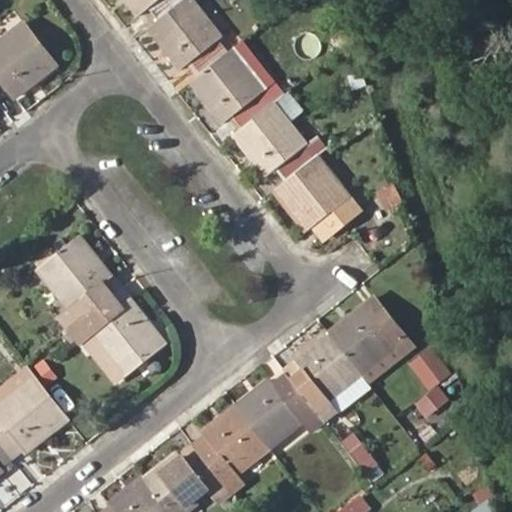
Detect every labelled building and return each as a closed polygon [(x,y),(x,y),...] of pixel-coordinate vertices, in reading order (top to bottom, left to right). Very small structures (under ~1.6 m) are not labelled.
[(125,0),(138,16),(148,7),(158,20),(183,0),(125,0)] [(228,52),(219,40),(224,35),(195,0),(183,0),(158,20),(147,28),(167,53),(180,70),(190,62),(200,74),(228,52)] [(0,94),(8,89),(15,99),(58,66),(23,22),(0,39),(0,94)] [(275,82),(242,41),(233,48),(267,89),(275,82)] [(276,101),(285,94),(275,82),(267,89),(233,48),(228,52),(200,74),(190,82),(222,124),(233,116),(243,128),(276,101)] [(319,155),(328,148),(318,136),(309,143),(276,101),(243,128),(232,136),(265,177),(275,169),(286,182),(319,155)] [(327,234),(361,208),(319,155),(286,182),(275,191),(307,231),(318,223),(327,234)] [(384,212),(395,210),(390,190),(379,193),(384,212)] [(111,297),(102,285),(113,276),(80,235),(37,268),(71,310),(62,317),(71,329),(111,297)] [(111,297),(123,288),(113,276),(102,285),(111,297)] [(132,299),(123,288),(111,297),(120,309),(132,299)] [(384,308),(374,296),(363,305),(373,317),(384,308)] [(122,375),(165,341),(132,299),(120,309),(111,297),(71,329),(61,337),(70,349),(80,341),(90,333),(122,375)] [(402,357),(414,347),(384,308),(373,317),(363,305),(329,331),(363,374),(376,364),(396,349),(402,357)] [(336,411),(329,402),(363,374),(329,331),(295,358),(304,371),(291,380),(323,421),(336,411)] [(113,382),(122,375),(90,333),(80,341),(113,382)] [(439,379),(447,372),(430,349),(421,357),(439,379)] [(428,388),(439,379),(421,357),(411,365),(428,388)] [(27,452),(67,419),(49,396),(25,367),(0,386),(0,441),(9,452),(21,443),(27,452)] [(291,380),(286,374),(274,384),(279,390),(291,380)] [(311,430),(323,421),(291,380),(279,390),(274,384),(270,378),(237,404),(255,428),(270,447),(303,421),(311,430)] [(421,407),(429,418),(448,402),(440,392),(421,407)] [(245,483),(237,474),(270,447),(255,428),(237,404),(225,414),(202,432),(211,443),(199,452),(232,493),(245,483)] [(199,452),(211,443),(202,432),(190,441),(199,452)] [(354,456),(362,449),(352,436),(344,442),(354,456)] [(0,473),(3,471),(0,467),(0,459),(9,452),(0,441),(0,473)] [(190,441),(177,451),(186,462),(199,452),(190,441)] [(9,452),(16,461),(27,452),(21,443),(9,452)] [(354,456),(359,462),(367,455),(362,449),(354,456)] [(219,504),(232,493),(199,452),(186,462),(177,451),(144,478),(171,511),(187,511),(211,494),(219,504)] [(0,467),(3,471),(16,461),(9,452),(0,459),(0,467)] [(171,511),(144,478),(119,498),(109,505),(114,511),(171,511)] [(367,511),(372,508),(361,494),(338,511),(367,511)]
